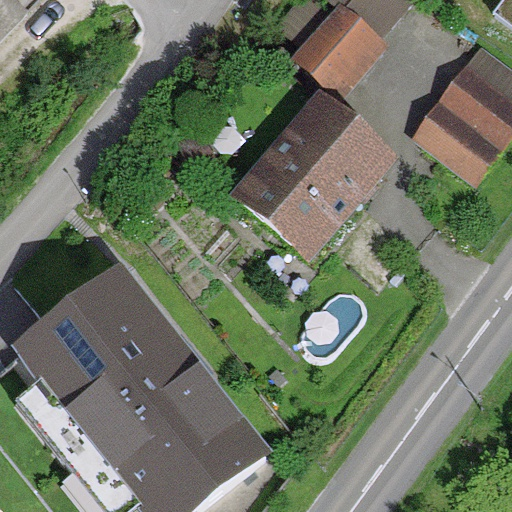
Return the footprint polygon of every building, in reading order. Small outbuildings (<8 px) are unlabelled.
[(290,68),(321,94),(338,109),(389,49),(381,43),(414,5),(408,0),(302,0),(276,30),(303,53),(290,68)] [(511,0),(507,0),(495,17),(511,30),(511,0)] [(511,148),(511,71),(484,50),(413,143),(478,193),(511,148)] [(338,109),(321,94),(230,198),(310,267),(400,163),(338,109)] [(203,369),(123,269),(12,357),(39,390),(43,387),(143,511),(208,511),(276,459),(203,369)]
